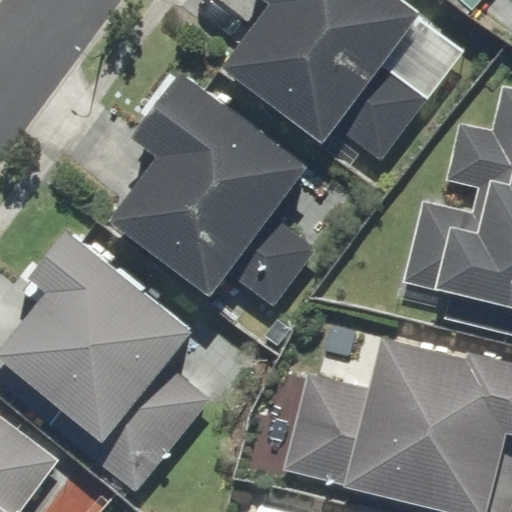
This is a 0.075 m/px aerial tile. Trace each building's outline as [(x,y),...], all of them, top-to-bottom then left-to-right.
[(420,24),(390,0),(266,0),(272,4),(222,65),(322,145),(420,24)] [(303,176),(173,74),(124,136),(154,159),(105,221),(207,300),(303,176)] [(511,90),(504,88),(494,126),(452,115),(437,173),(478,184),(471,212),(418,199),(396,284),(442,295),(435,322),(511,342),(511,90)] [(189,335),(64,237),(28,283),(35,289),(0,333),(0,390),(133,495),(205,402),(163,369),(189,335)] [(511,372),(374,340),(363,387),(301,373),(277,475),(434,511),(483,511),(500,445),(511,447),(511,372)] [(15,511),(55,462),(0,419),(0,511),(15,511)]
